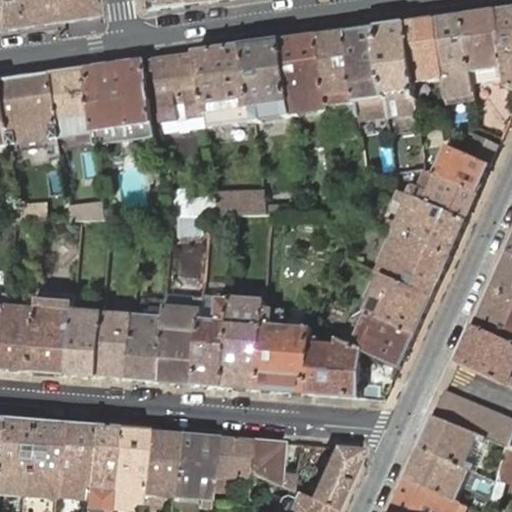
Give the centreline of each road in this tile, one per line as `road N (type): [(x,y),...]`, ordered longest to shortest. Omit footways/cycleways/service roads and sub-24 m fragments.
road 1 (residential): [(396,435),(379,426),(0,395)]
road 2 (tertiary): [(122,40),(411,0)]
road 3 (residential): [(511,175),(396,435)]
road 4 (tertiary): [(0,57),(122,40)]
